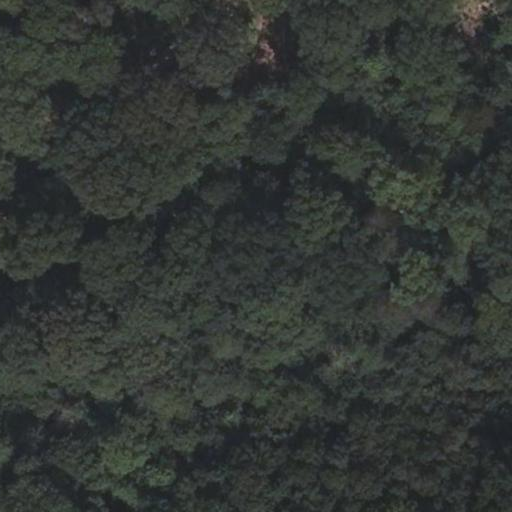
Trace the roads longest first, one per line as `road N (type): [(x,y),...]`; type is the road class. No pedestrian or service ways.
road 1 (track): [(0,273),(511,108)]
road 2 (track): [(203,0),(96,106),(0,176)]
